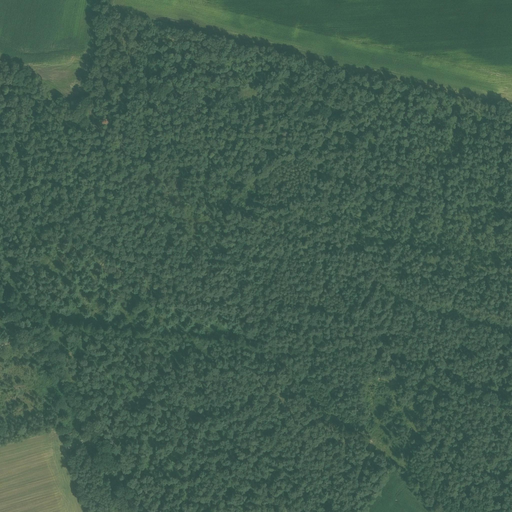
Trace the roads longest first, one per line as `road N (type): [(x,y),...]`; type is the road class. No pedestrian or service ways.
road 1 (track): [(511,265),(407,235),(276,232),(240,219),(228,281),(211,281),(152,253),(99,240),(70,213),(21,208),(21,253),(43,344)]
road 2 (track): [(43,344),(133,511)]
